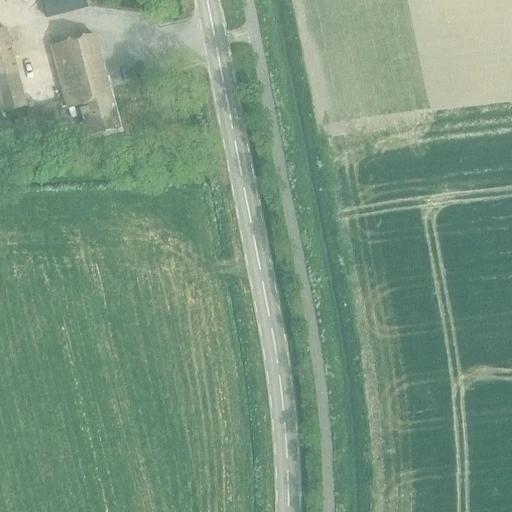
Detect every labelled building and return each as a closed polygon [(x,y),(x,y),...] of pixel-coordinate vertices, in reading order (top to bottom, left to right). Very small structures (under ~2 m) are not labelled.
[(39,0),(45,19),(85,7),(82,0),(39,0)] [(0,122),(1,122),(0,117),(0,112),(25,106),(5,27),(0,28),(0,122)] [(91,36),(59,47),(50,47),(68,119),(73,117),(74,121),(78,118),(84,137),(116,130),(91,36)] [(23,109),(24,111),(28,125),(67,118),(64,107),(57,109),(55,102),(23,109)] [(11,132),(0,134),(0,146),(14,143),(11,132)]
